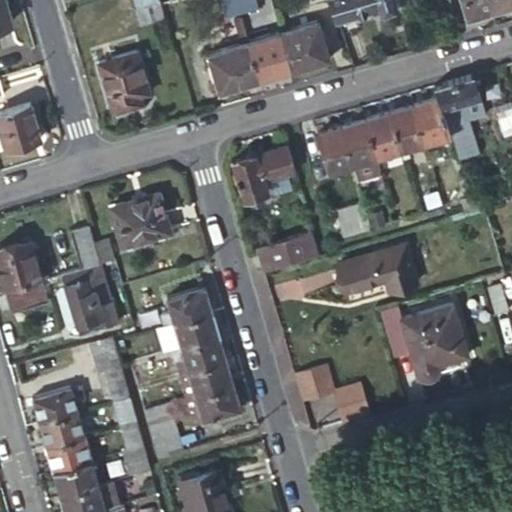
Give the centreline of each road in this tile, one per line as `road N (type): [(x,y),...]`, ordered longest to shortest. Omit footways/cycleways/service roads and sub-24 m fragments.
road 1 (residential): [(192,131),(286,451)]
road 2 (residential): [(192,131),(511,37)]
road 3 (residential): [(286,451),(511,387)]
road 4 (residential): [(42,0),(88,161)]
